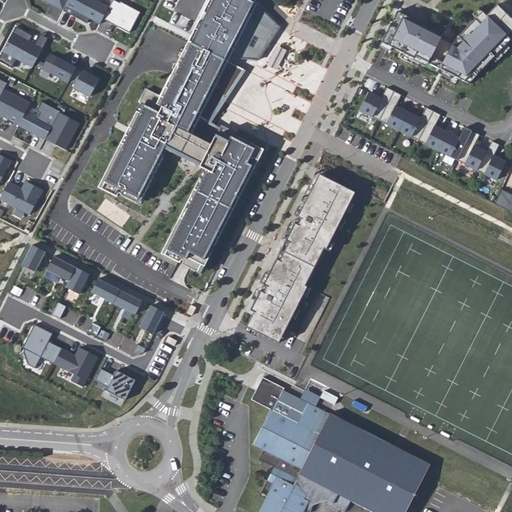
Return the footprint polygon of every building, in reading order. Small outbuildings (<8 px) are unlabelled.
[(43,0),(64,10),(69,0),(43,0)] [(69,0),(64,10),(87,23),(90,18),(100,24),(103,19),(110,7),(97,0),(69,0)] [(259,61),(281,27),(257,4),(249,0),(209,0),(161,96),(146,89),(139,102),(141,103),(102,180),(105,182),(102,189),(117,196),(119,193),(140,204),(167,150),(205,169),(162,254),(201,273),(265,150),(238,136),(237,133),(223,125),(220,130),(211,123),(245,70),(228,61),(232,54),(238,58),(241,58),(241,59),(259,61)] [(113,0),(110,7),(103,19),(130,33),(141,12),(121,1),(120,3),(115,0),(113,0)] [(453,43),(405,19),(390,47),(459,79),(473,86),(505,48),(509,43),(511,39),(511,18),(499,6),(488,15),(485,11),(460,36),(453,43)] [(43,49),(35,45),(29,42),(33,35),(16,26),(0,57),(0,61),(12,68),(17,58),(33,66),(43,49)] [(49,38),(41,34),(35,45),(43,49),(49,38)] [(40,73),(66,87),(77,67),(51,53),(40,73)] [(75,88),(91,96),(100,79),(77,67),(71,78),(78,82),(75,88)] [(360,110),(379,120),(394,91),(387,87),(381,98),(369,92),(360,110)] [(0,97),(0,114),(19,125),(25,113),(31,103),(5,89),(0,97)] [(394,91),(379,120),(399,130),(408,112),(396,106),(401,95),(394,91)] [(60,112),(60,111),(42,101),(36,113),(38,115),(36,119),(25,113),(19,125),(46,139),(60,112)] [(399,130),(418,140),(433,111),(426,107),(420,118),(408,112),(399,130)] [(433,111),(418,140),(438,150),(447,132),(435,126),(441,115),(433,111)] [(80,123),(60,112),(46,139),(66,150),(80,123)] [(438,150),(458,160),(472,131),(465,127),(459,138),(447,132),(438,150)] [(472,131),(458,160),(477,170),(486,152),(474,146),(480,134),(472,131)] [(486,152),(477,170),(497,180),(506,162),(494,156),(500,144),(492,141),(486,152)] [(0,187),(3,189),(18,162),(0,151),(0,187)] [(357,193),(320,174),(244,328),(280,344),(357,193)] [(22,189),(9,182),(0,198),(30,214),(43,190),(26,181),(22,189)] [(511,212),(511,194),(501,189),(494,204),(511,212)] [(47,253),(33,246),(23,266),(38,272),(47,253)] [(77,269),(55,256),(48,270),(71,282),(77,269)] [(90,276),(77,269),(71,282),(67,287),(80,293),(90,276)] [(114,303),(121,289),(99,278),(92,292),(114,303)] [(143,301),(121,289),(114,303),(136,314),(143,301)] [(66,307),(58,303),(52,315),(60,319),(66,307)] [(197,305),(192,303),(188,312),(193,314),(197,305)] [(165,312),(151,305),(140,327),(154,334),(165,312)] [(102,327),(93,322),(88,331),(97,336),(102,327)] [(49,341),(53,334),(34,324),(23,348),(28,365),(35,368),(41,357),(54,364),(62,348),(49,341)] [(176,341),(169,337),(166,341),(173,345),(176,341)] [(62,348),(54,364),(75,374),(71,380),(83,387),(99,357),(79,347),(75,355),(62,348)] [(136,380),(117,370),(114,375),(101,368),(95,380),(108,387),(106,390),(125,400),(136,380)] [(284,388),(263,377),(252,400),(270,409),(253,444),(264,450),(259,459),(274,467),(272,471),(268,469),(263,479),(267,480),(260,496),(266,499),(259,511),(303,511),(304,510),(308,511),(309,511),(314,504),(327,504),(344,511),(351,500),(371,510),(370,511),(371,511),(405,511),(430,465),(330,415),(332,410),(310,399),(308,402),(283,390),(284,388)]
